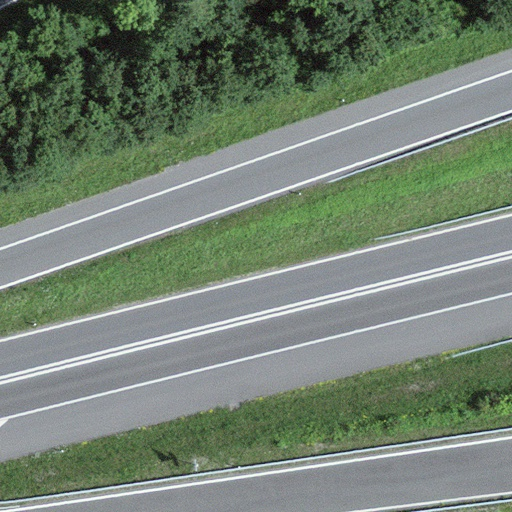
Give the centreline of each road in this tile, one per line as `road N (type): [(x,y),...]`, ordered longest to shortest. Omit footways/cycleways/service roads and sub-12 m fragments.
road 1 (trunk): [(511,91),(0,268)]
road 2 (trunk): [(0,380),(511,254)]
road 3 (trunk): [(154,511),(511,461)]
